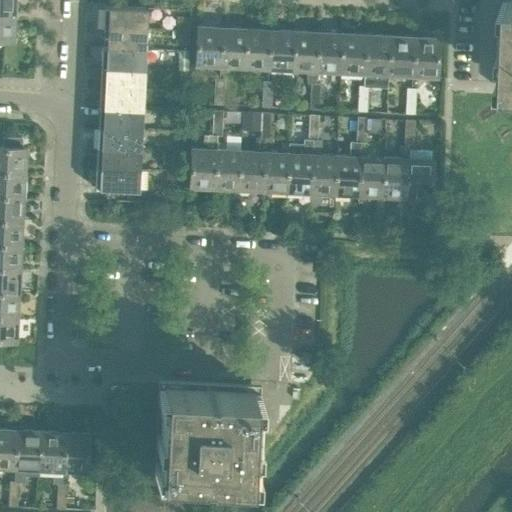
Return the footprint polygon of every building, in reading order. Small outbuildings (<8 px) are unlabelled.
[(13,14),(13,8),(13,0),(0,0),(0,13),(16,15),(16,14),(13,14)] [(511,89),(511,0),(504,0),(500,89),(511,89)] [(146,28),(147,7),(102,5),(101,26),(146,28)] [(12,38),(13,21),(13,16),(16,16),(16,15),(0,13),(0,43),(2,42),(2,39),(14,40),(15,38),(12,38)] [(220,66),(222,26),(221,26),(221,27),(198,26),(198,25),(197,25),(195,64),(220,66)] [(145,48),(146,28),(101,26),(100,46),(145,48)] [(244,67),(246,27),(245,27),(245,28),(223,27),(223,26),(222,26),(220,66),(244,67)] [(268,68),(269,28),(269,29),(247,28),(247,27),(246,27),(244,67),(268,68)] [(292,69),(294,29),(293,29),(293,30),(270,29),(270,28),(269,28),(268,68),(292,69)] [(315,83),(316,71),(318,30),(317,30),(317,32),(295,31),(295,29),(294,29),(292,69),(307,70),(307,83),(310,83),(315,83)] [(340,72),(342,32),(341,31),(341,33),(319,32),(319,30),(318,30),(316,71),(340,72)] [(364,73),(366,33),(365,33),(365,34),(343,33),(343,32),(342,32),(340,72),(364,73)] [(388,74),(390,34),(389,34),(389,35),(366,34),(366,33),(364,73),(365,73),(364,86),(359,86),(358,98),(367,98),(368,88),(375,88),(376,73),(388,74)] [(412,75),(414,35),(413,35),(413,36),(391,35),(391,34),(390,34),(388,74),(412,75)] [(437,76),(438,36),(437,37),(415,36),(415,35),(414,35),(412,75),(437,76)] [(144,68),(145,48),(100,46),(99,66),(144,68)] [(143,88),(144,68),(99,66),(98,86),(143,88)] [(223,91),(224,78),(215,77),(214,90),(223,91)] [(271,94),(271,81),(263,81),(262,94),(271,94)] [(319,96),(320,84),(315,83),(310,83),(310,96),(319,96)] [(97,106),(142,108),(143,88),(98,86),(97,106)] [(415,100),(416,88),(407,88),(406,100),(415,100)] [(223,103),(223,91),(214,90),(214,103),(223,103)] [(270,107),(271,94),(262,94),(261,106),(270,107)] [(318,109),(319,96),(310,96),(309,108),(318,109)] [(367,111),(367,98),(358,98),(358,111),(367,111)] [(415,113),(415,100),(406,100),(405,113),(415,113)] [(141,128),(142,108),(97,106),(97,126),(141,128)] [(222,122),(223,109),(213,109),(213,122),(222,122)] [(270,124),(271,112),(262,111),(261,124),(270,124)] [(318,127),(319,114),(309,114),(309,126),(318,127)] [(366,129),(366,117),(357,116),(357,129),(366,129)] [(414,131),(415,119),(405,118),(405,131),(414,131)] [(221,135),(222,122),(213,122),(212,134),(209,134),(207,148),(192,148),(190,187),(191,187),(191,186),(213,187),(213,188),(214,188),(216,149),(217,134),(221,135)] [(269,137),(270,124),(261,124),(260,137),(257,136),(255,150),(240,150),(238,189),(239,189),(239,188),(261,189),(261,190),(262,190),(264,151),(263,151),(263,137),(269,137)] [(140,148),(141,128),(97,126),(96,146),(140,148)] [(312,139),(317,139),(318,127),(309,126),(308,139),(302,139),(302,143),(290,143),(289,152),(287,152),(286,191),(287,191),(287,190),(302,190),(309,191),(309,192),(310,192),(312,139)] [(365,142),(366,129),(357,129),(356,141),(352,141),(349,154),(335,154),(334,193),(335,193),(335,192),(357,193),(357,194),(358,194),(360,155),(360,141),(365,142)] [(413,144),(414,131),(405,131),(404,144),(413,144)] [(0,171),(24,172),(23,172),(24,149),(25,149),(26,147),(22,147),(22,137),(2,136),(2,146),(0,146),(0,171)] [(333,193),(334,193),(335,154),(323,153),(323,140),(317,139),(312,139),(310,192),(311,192),(311,191),(319,191),(333,192),(333,193)] [(139,168),(140,148),(96,146),(95,166),(139,168)] [(238,189),(240,150),(216,149),(214,188),(215,188),(215,187),(238,188),(237,189),(238,189)] [(286,191),(287,152),(264,151),(262,190),(263,190),(263,189),(285,190),(285,191),(286,191)] [(382,195),(383,156),(360,155),(358,194),(359,194),(359,193),(366,193),(381,194),(381,195),(382,195)] [(406,196),(407,157),(383,156),(382,195),(383,194),(405,195),(405,196),(406,196)] [(431,198),(432,158),(407,157),(406,196),(407,196),(407,195),(429,196),(429,197),(431,198)] [(138,190),(139,168),(95,166),(94,187),(138,190)] [(0,195),(21,196),(22,178),(23,173),(24,173),(24,172),(0,171),(0,195)] [(20,219),(21,196),(0,195),(0,219),(22,220),(20,219)] [(0,243),(19,244),(20,226),(20,221),(22,221),(22,220),(0,219),(0,243)] [(18,267),(19,244),(0,243),(0,267),(20,268),(20,267),(18,267)] [(0,291),(17,292),(18,275),(18,269),(20,269),(20,268),(0,267),(0,291)] [(16,315),(17,292),(0,291),(0,315),(18,316),(18,315),(16,315)] [(15,339),(15,323),(16,316),(17,316),(18,316),(0,315),(0,340),(16,341),(16,339),(15,339)] [(254,482),(257,434),(259,384),(158,379),(153,477),(254,482)] [(0,467),(15,468),(17,430),(17,428),(0,427),(0,467)] [(39,470),(41,429),(17,428),(17,430),(15,468),(39,470)] [(63,471),(65,432),(65,430),(41,429),(39,470),(38,476),(53,476),(52,485),(57,485),(57,483),(62,483),(63,471)] [(87,472),(89,433),(89,432),(65,430),(65,432),(63,471),(87,472)] [(18,494),(18,481),(9,481),(9,493),(18,494)] [(66,483),(62,483),(57,483),(57,485),(57,495),(66,496),(66,483)] [(17,506),(18,494),(9,493),(8,505),(17,506)] [(65,508),(66,496),(57,495),(56,508),(65,508)]
